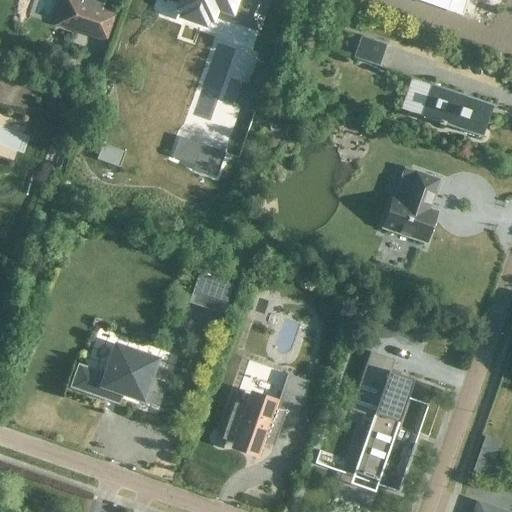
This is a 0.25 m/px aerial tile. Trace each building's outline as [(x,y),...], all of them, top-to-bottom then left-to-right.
[(73,0),(61,0),(54,22),(103,39),(112,13),(100,9),(103,0),(83,0),(82,3),(73,0)] [(166,0),(183,6),(182,8),(211,17),(211,16),(230,22),(232,16),(255,24),(263,0),(166,0)] [(388,45),(361,36),(360,37),(363,38),(356,58),(353,57),(353,59),(380,68),(380,67),(378,66),(385,46),(387,46),(388,45)] [(482,139),(483,137),(481,137),(486,123),(485,123),(488,114),(486,113),(489,106),(493,107),(494,106),(431,84),(430,86),(432,86),(422,116),(420,115),(419,117),(438,123),(437,125),(445,127),(445,126),(482,139)] [(382,228),(425,243),(436,212),(427,209),(429,203),(431,203),(439,180),(415,172),(404,201),(393,197),(382,228)] [(230,286),(200,275),(191,302),(221,312),(230,286)] [(155,360),(116,347),(106,375),(79,366),(71,387),(107,400),(110,392),(121,396),(122,393),(157,405),(164,385),(149,379),(155,360)] [(350,410),(372,418),(373,419),(374,418),(376,419),(357,474),(362,475),(361,476),(374,480),(377,480),(406,398),(412,380),(390,372),(394,361),(370,352),(360,380),(360,381),(351,407),(350,410)] [(276,407),(275,407),(277,401),(249,391),(244,406),(234,403),(221,439),(231,443),(229,449),(257,459),(263,443),(273,447),(288,403),(300,407),(309,382),(287,374),(276,407)] [(474,464),(471,473),(486,478),(489,469),(474,464)]
